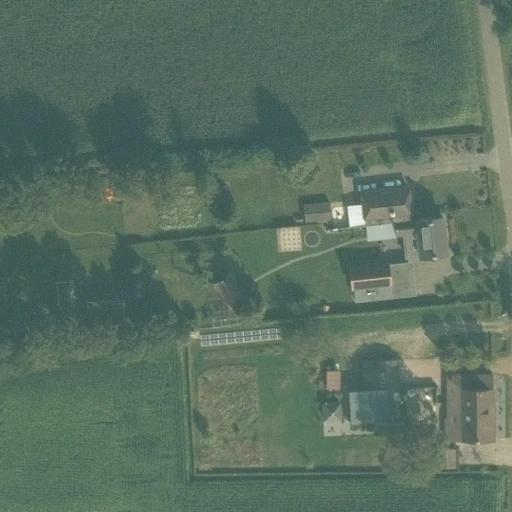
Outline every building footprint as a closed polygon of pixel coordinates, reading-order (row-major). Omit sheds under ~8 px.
[(361,193),(365,226),(393,222),(410,220),(411,220),(407,188),(361,193)] [(304,205),(306,222),(330,219),(328,202),(304,205)] [(404,241),(406,258),(445,254),(441,217),(411,220),(410,220),(393,222),(394,236),(416,234),(417,240),(404,241)] [(348,266),(350,290),(390,285),(388,262),(348,266)] [(216,285),(214,287),(232,314),(235,313),(247,304),(229,277),(216,285)] [(360,388),(343,388),(344,422),(398,420),(396,359),(359,360),(360,388)] [(325,371),(325,388),(338,388),(338,371),(325,371)] [(444,419),(444,440),(492,440),(492,376),(447,376),(447,419),(444,419)] [(339,402),(322,404),(323,419),(340,418),(339,402)] [(454,448),(436,449),(437,468),(455,468),(454,448)]
